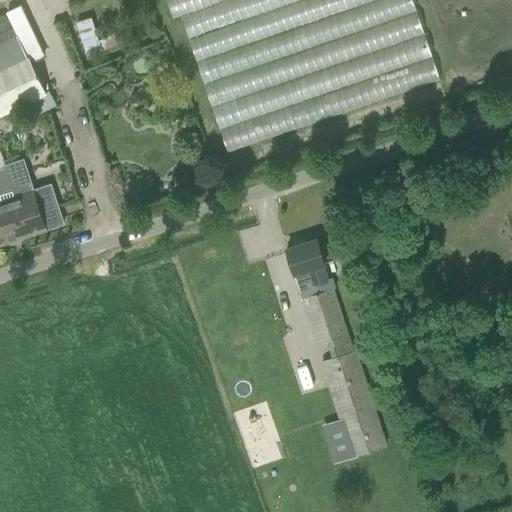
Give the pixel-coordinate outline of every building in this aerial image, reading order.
[(234,175),(447,102),(411,0),(165,0),(172,19),(179,17),(234,175)] [(102,50),(119,44),(115,34),(100,40),(98,35),(100,34),(98,28),(96,29),(92,17),(76,22),(88,56),(103,50),(102,50)] [(27,59),(29,63),(45,55),(31,27),(15,35),(27,59)] [(0,71),(27,59),(12,29),(0,35),(0,71)] [(0,71),(0,115),(31,101),(44,95),(27,59),(0,71)] [(50,107),(44,95),(31,101),(37,114),(50,107)] [(0,219),(2,227),(18,222),(23,238),(46,231),(46,230),(63,224),(52,186),(34,192),(34,191),(19,195),(8,166),(4,168),(0,160),(0,219)] [(0,245),(23,238),(18,222),(2,227),(0,219),(0,245)] [(323,265),(325,265),(317,239),(287,249),(317,344),(327,341),(350,333),(335,288),(337,287),(334,275),(327,278),(323,265)] [(332,358),(322,361),(324,367),(343,428),(352,456),(388,444),(358,348),(356,349),(331,356),(332,358)]
